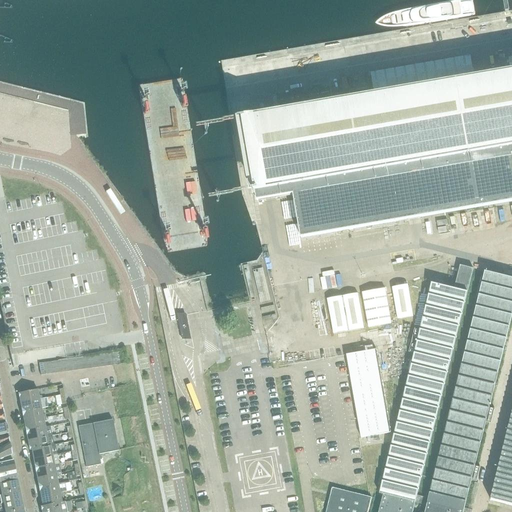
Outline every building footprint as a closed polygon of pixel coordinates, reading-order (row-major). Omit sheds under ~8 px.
[(511,54),(494,58),(495,65),(511,62),(511,54)] [(471,55),(371,73),(374,92),(474,74),(471,55)] [(302,237),(511,200),(511,69),(242,117),(258,200),(294,194),(302,237)] [(330,86),(277,95),(279,107),(332,98),(330,86)] [(298,223),(286,225),(288,237),(300,234),(298,223)] [(383,493),(378,511),(424,511),(428,498),(417,495),(473,268),(460,265),(454,288),(432,282),(420,329),(415,328),(409,351),(414,353),(379,492),(383,493)] [(508,352),(511,336),(511,328),(508,328),(511,313),(511,277),(485,271),(428,498),(424,511),(471,511),(473,509),(464,507),(471,480),(476,481),(480,467),(474,466),(485,422),(491,423),(494,409),(489,408),(503,351),(508,352)] [(408,284),(392,287),(398,318),(413,316),(408,284)] [(369,327),(391,323),(385,288),(363,292),(369,327)] [(358,293),(327,298),(334,333),(364,328),(358,293)] [(181,337),(190,335),(186,315),(177,317),(181,337)] [(375,344),(345,349),(360,432),(390,426),(375,344)] [(112,353),(113,365),(121,363),(120,352),(112,353)] [(107,366),(113,365),(112,353),(105,354),(107,366)] [(100,366),(107,366),(105,354),(98,355),(100,366)] [(92,368),(100,366),(98,355),(91,356),(92,368)] [(86,368),(92,368),(91,356),(84,357),(86,368)] [(72,370),(79,369),(77,357),(70,358),(72,370)] [(79,369),(86,368),(84,357),(77,357),(79,369)] [(65,371),(72,370),(70,358),(63,359),(65,371)] [(58,372),(65,371),(63,359),(57,360),(58,372)] [(20,403),(42,398),(41,395),(39,396),(37,389),(18,393),(20,403)] [(22,412),(41,408),(40,402),(42,402),(42,398),(20,403),(22,412)] [(511,406),(489,499),(511,504),(511,406)] [(24,422),(45,417),(45,414),(42,414),(41,408),(22,412),(24,422)] [(26,431),(45,427),(44,421),(46,421),(45,417),(24,422),(26,431)] [(28,440),(49,436),(52,435),(50,426),(45,427),(26,431),(28,440)] [(0,447),(9,442),(7,433),(0,434),(0,447)] [(30,450),(31,450),(31,449),(49,446),(50,445),(54,445),(52,435),(49,436),(28,440),(30,450)] [(0,459),(12,454),(9,442),(0,447),(0,459)] [(50,445),(49,446),(31,449),(31,450),(33,459),(55,455),(54,451),(52,452),(50,445)] [(35,468),(54,465),(53,459),(55,458),(55,455),(33,459),(35,468)] [(0,473),(15,470),(13,459),(0,462),(0,473)] [(37,478),(58,474),(58,470),(55,471),(54,465),(35,468),(37,478)] [(0,473),(0,483),(17,480),(15,470),(0,473)] [(39,487),(58,483),(57,477),(59,477),(58,474),(37,478),(39,487)] [(0,483),(0,485),(2,494),(19,490),(17,480),(0,483)] [(41,497),(62,492),(62,489),(59,490),(58,483),(39,487),(41,497)] [(367,511),(368,508),(371,497),(332,487),(325,511),(367,511)] [(19,490),(2,494),(4,504),(21,500),(19,490)] [(60,503),(62,502),(61,496),(63,496),(62,492),(41,497),(43,506),(60,502),(60,503)] [(5,511),(13,511),(23,510),(21,500),(4,504),(5,511)] [(62,502),(60,503),(60,502),(43,506),(41,506),(42,509),(42,511),(61,511),(67,511),(65,501),(62,502)]
